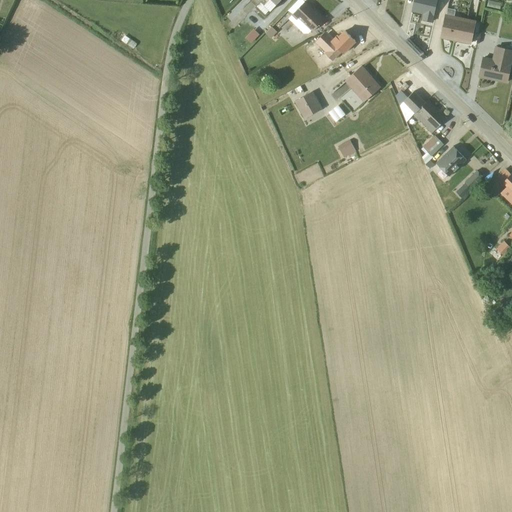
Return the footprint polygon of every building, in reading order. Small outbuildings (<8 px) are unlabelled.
[(250,0),(256,6),(256,7),(264,15),(269,11),(270,11),(280,0),(250,0)] [(301,0),(297,0),(288,11),(292,15),(287,20),(303,34),(308,34),(311,31),(312,32),(324,19),(315,11),(314,12),(301,0)] [(413,0),(411,11),(423,14),(422,20),(431,22),(436,0),(413,0)] [(500,4),(487,1),(486,7),(499,10),(500,4)] [(447,9),(446,14),(445,14),(440,38),(470,44),(475,21),(454,16),(455,10),(447,9)] [(276,32),(271,27),(265,33),(270,39),(276,32)] [(258,35),(253,29),(245,38),(250,43),(258,35)] [(324,54),(332,62),(341,53),(342,54),(355,41),(344,31),(339,37),(337,36),(334,39),(326,31),(315,43),(325,53),(324,54)] [(483,57),(479,76),(506,82),(511,54),(511,50),(494,46),(491,59),(483,57)] [(380,88),(361,66),(344,81),(363,102),(380,88)] [(424,103),(413,92),(407,98),(402,93),(408,87),(404,83),(397,90),(399,92),(395,97),(399,106),(406,122),(424,103)] [(322,109),(312,92),(294,102),(304,119),(322,109)] [(425,129),(431,134),(445,119),(426,101),(412,116),(418,122),(419,121),(426,127),(425,129)] [(328,113),(335,123),(345,115),(337,105),(328,113)] [(439,140),(434,135),(420,149),(425,154),(421,158),(424,163),(443,144),(439,140)] [(351,142),(338,148),(343,158),(355,152),(351,142)] [(435,163),(448,177),(465,160),(452,147),(435,163)] [(511,174),(511,173),(510,174),(504,169),(497,176),(503,182),(501,183),(505,187),(500,194),(511,205),(511,174)] [(455,192),(461,198),(483,177),(476,171),(464,182),(465,183),(455,192)] [(510,249),(503,242),(497,249),(504,256),(510,249)]
